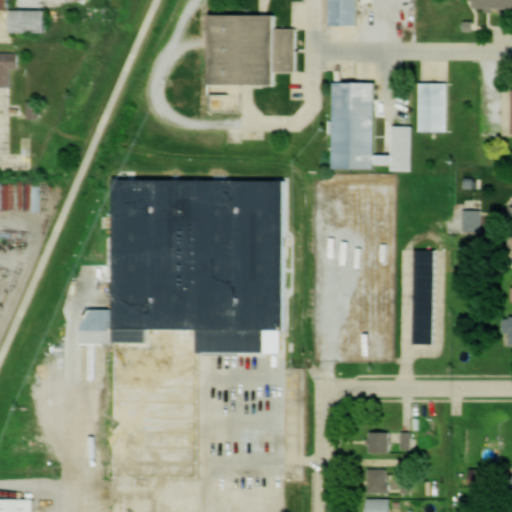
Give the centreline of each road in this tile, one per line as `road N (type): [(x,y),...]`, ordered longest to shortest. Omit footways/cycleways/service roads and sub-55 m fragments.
road 1 (residential): [(511,52),(316,52)]
road 2 (residential): [(511,391),(326,389)]
road 3 (residential): [(72,511),(73,359)]
road 4 (residential): [(324,511),(326,389)]
